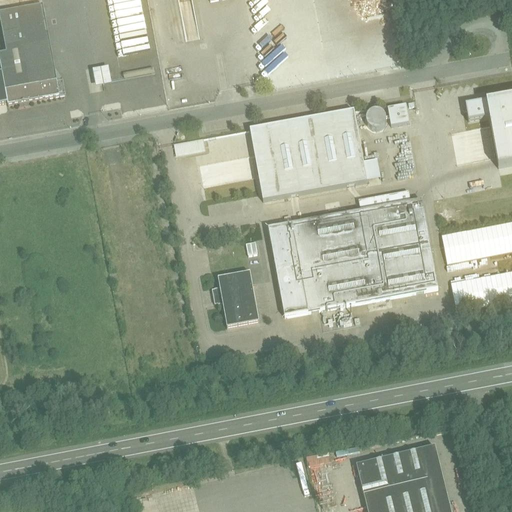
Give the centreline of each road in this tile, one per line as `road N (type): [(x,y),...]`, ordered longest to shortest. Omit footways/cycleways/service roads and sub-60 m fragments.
road 1 (secondary): [(0,472),(511,375)]
road 2 (unclassified): [(0,153),(428,75)]
road 3 (unclassified): [(428,75),(500,56),(489,26),(459,35)]
